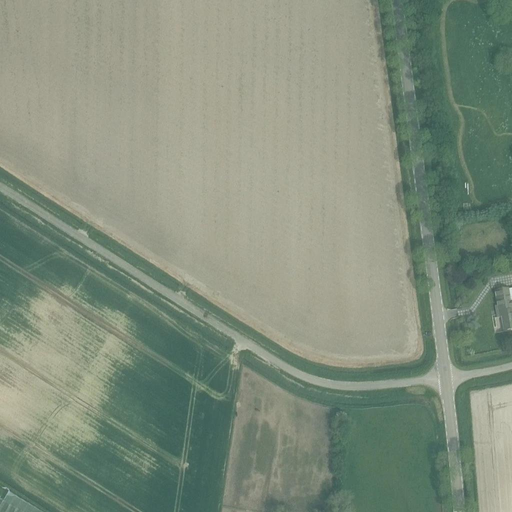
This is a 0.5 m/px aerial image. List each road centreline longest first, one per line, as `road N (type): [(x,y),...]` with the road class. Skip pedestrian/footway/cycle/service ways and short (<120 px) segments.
road 1 (unclassified): [(446,378),(367,386),(311,379),(0,186)]
road 2 (secondary): [(446,378),(398,0)]
road 3 (secondary): [(459,511),(446,378)]
